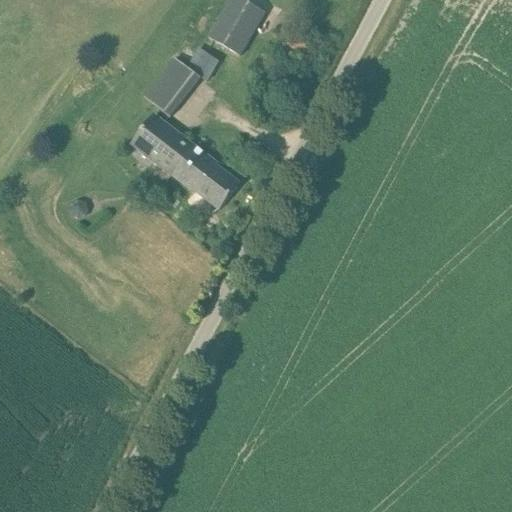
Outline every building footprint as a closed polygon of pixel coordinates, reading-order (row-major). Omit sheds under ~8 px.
[(267,16),(240,0),(232,0),(209,39),(241,59),(267,16)] [(282,59),(307,57),(304,32),(280,33),(282,59)] [(175,58),(143,99),(170,119),(200,80),(207,84),(219,62),(199,51),(189,69),(175,58)] [(131,144),(172,177),(195,146),(155,114),(131,144)] [(195,146),(172,177),(193,193),(194,192),(219,210),(220,211),(242,183),(216,163),(217,163),(195,146)] [(73,203),(70,210),(72,217),(79,220),(86,218),(89,211),(87,204),(80,201),(73,203)]
